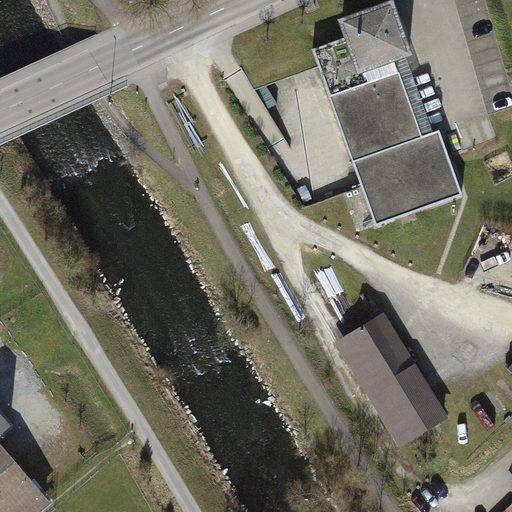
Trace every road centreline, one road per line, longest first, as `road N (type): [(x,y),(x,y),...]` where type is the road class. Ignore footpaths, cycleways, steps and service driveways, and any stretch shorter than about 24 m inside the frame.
road 1 (track): [(196,188),(392,511)]
road 2 (track): [(187,511),(0,204)]
road 3 (primary): [(241,0),(0,111)]
road 4 (track): [(196,188),(108,104),(53,0)]
road 5 (track): [(102,0),(135,48),(196,188)]
